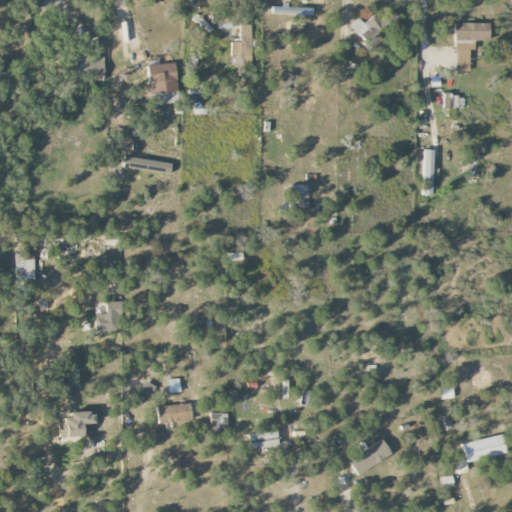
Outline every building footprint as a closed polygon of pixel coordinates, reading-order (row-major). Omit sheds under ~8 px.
[(299,8),(286,7),(286,14),(299,15),(299,8)] [(368,49),(389,32),(375,14),(363,24),(358,18),(349,25),(368,49)] [(456,72),(469,71),(469,50),(474,50),(474,41),(489,41),(488,23),(454,24),(456,72)] [(240,25),(240,42),(230,42),(231,55),(241,54),(241,62),(251,62),(250,25),(240,25)] [(104,77),(103,56),(71,57),(71,78),(104,77)] [(148,65),(150,105),(178,103),(176,64),(148,65)] [(188,106),(195,107),(196,86),(189,85),(188,106)] [(443,109),(465,109),(465,95),(443,95),(443,109)] [(432,196),(433,150),(423,150),(422,195),(432,196)] [(169,161),(124,159),(123,168),(169,171),(169,161)] [(307,185),(289,185),(289,209),(307,210),(307,185)] [(103,236),(104,246),(119,245),(119,236),(103,236)] [(242,253),(226,254),(226,261),(242,261),(242,253)] [(15,291),(22,291),(22,281),(34,281),(33,255),(15,255),(15,291)] [(119,334),(119,302),(105,302),(105,314),(95,314),(94,333),(119,334)] [(180,392),(179,379),(167,380),(168,393),(180,392)] [(440,400),(453,399),(452,388),(439,389),(440,400)] [(192,419),(189,402),(156,408),(159,425),(192,419)] [(59,438),(84,437),(84,424),(93,424),(92,411),(70,412),(70,420),(58,420),(59,438)] [(226,431),(226,414),(210,414),(209,431),(226,431)] [(250,450),(278,445),(276,431),(248,435),(250,450)] [(461,443),(465,462),(505,455),(501,436),(461,443)] [(391,457),(383,441),(348,459),(356,475),(391,457)] [(453,487),(451,476),(439,477),(441,488),(453,487)]
